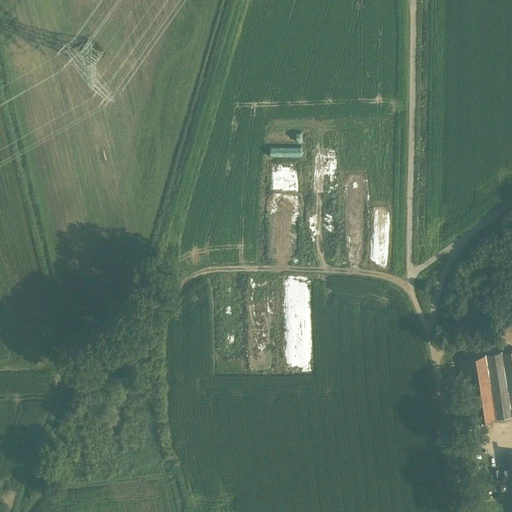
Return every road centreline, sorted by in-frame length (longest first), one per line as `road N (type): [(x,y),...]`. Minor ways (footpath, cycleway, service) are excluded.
road 1 (track): [(0,369),(96,346),(205,269),(354,271),(411,282),(414,0)]
road 2 (unclassified): [(459,511),(431,333)]
road 3 (unclassified): [(431,333),(411,282),(463,239)]
